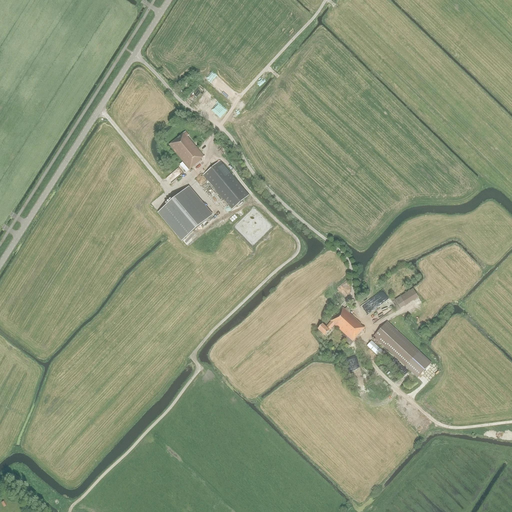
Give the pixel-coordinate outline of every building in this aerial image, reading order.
[(236,119),(243,111),(238,107),(232,116),(236,119)] [(190,170),(201,160),(200,160),(204,157),(187,137),(189,135),(186,131),(169,145),(190,170)] [(204,174),(233,209),(249,196),(220,161),(204,174)] [(158,212),(182,241),(212,216),(189,187),(158,212)] [(395,300),(401,309),(418,298),(413,289),(395,300)] [(351,311),(347,307),(345,310),(343,308),(330,321),(331,322),(326,328),(322,324),(318,329),(325,336),(330,331),(329,331),(335,325),(347,337),(344,340),(351,345),(354,342),(353,341),(365,328),(364,326),(363,327),(361,325),(361,324),(349,313),(351,311)] [(374,337),(418,377),(432,362),(387,321),(374,337)] [(379,356),(383,351),(371,341),(367,346),(379,356)]
